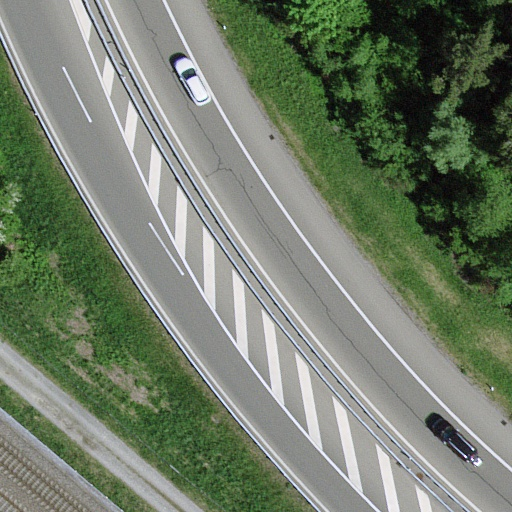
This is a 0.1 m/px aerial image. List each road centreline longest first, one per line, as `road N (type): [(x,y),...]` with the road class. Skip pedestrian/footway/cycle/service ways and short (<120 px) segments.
road 1 (motorway): [(511,502),(359,352),(274,238),(187,100),(139,0)]
road 2 (motorway): [(28,0),(95,148),(234,373),(355,511)]
road 3 (track): [(0,360),(177,511)]
